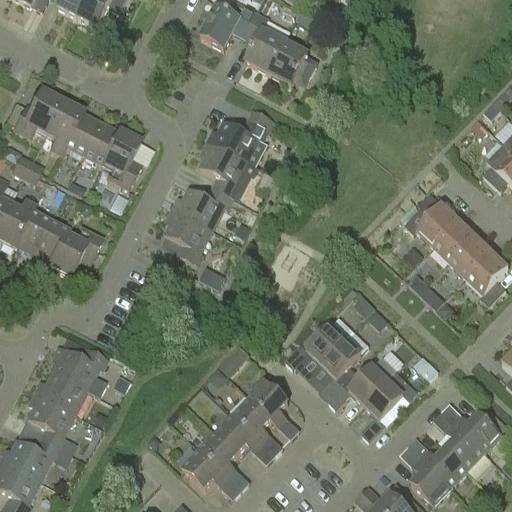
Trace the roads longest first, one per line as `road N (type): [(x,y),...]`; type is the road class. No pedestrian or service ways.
road 1 (residential): [(23,362),(48,318),(89,317),(184,132)]
road 2 (residential): [(369,464),(511,310)]
road 3 (residential): [(125,103),(0,39)]
